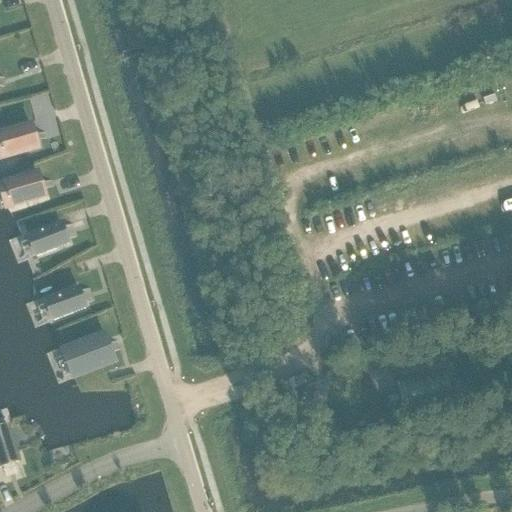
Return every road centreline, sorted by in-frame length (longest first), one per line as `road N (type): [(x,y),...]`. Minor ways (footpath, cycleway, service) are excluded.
road 1 (residential): [(181,445),(49,0)]
road 2 (residential): [(181,445),(94,470),(20,511)]
